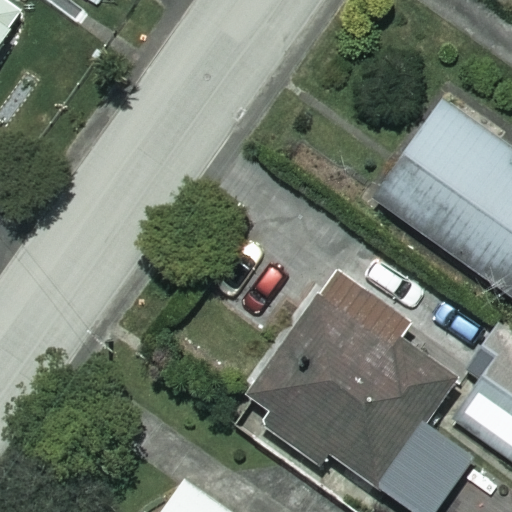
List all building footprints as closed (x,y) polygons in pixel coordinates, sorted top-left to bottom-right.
[(0,0),(0,40),(19,14),(0,0)] [(511,295),(511,169),(506,166),(511,157),(511,144),(444,99),(374,203),(511,295)] [(335,277),(251,396),(267,408),(256,423),(318,467),(327,455),(407,511),(440,511),(478,460),(423,421),(451,382),(391,339),(401,324),(335,277)] [(461,416),(508,457),(511,451),(511,360),(501,351),(477,378),(486,386),(461,416)] [(222,511),(180,483),(160,511),(222,511)]
